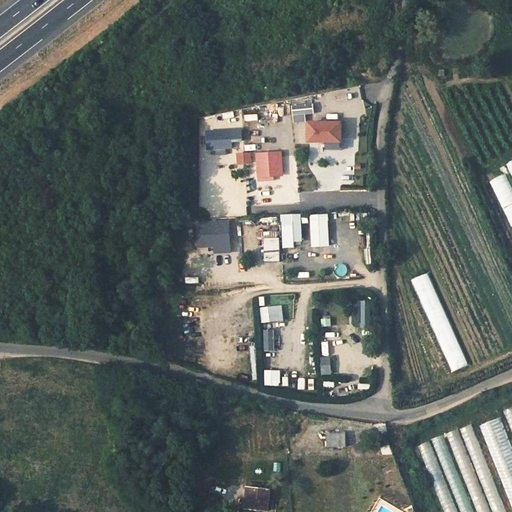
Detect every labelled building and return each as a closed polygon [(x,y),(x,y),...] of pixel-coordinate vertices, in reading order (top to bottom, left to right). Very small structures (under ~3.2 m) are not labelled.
[(308,122),(308,114),(316,114),(316,105),(295,105),(295,122),(308,122)] [(309,122),(309,141),(318,142),(318,148),(330,148),(330,142),(341,142),(341,122),(339,122),(323,122),(309,122)] [(235,130),(209,130),(209,149),(235,149),(235,130)] [(258,178),(284,176),(283,151),(257,153),(258,178)] [(33,171),(21,172),(20,185),(33,184),(33,171)] [(491,180),(511,228),(511,185),(507,173),(491,180)] [(295,221),(284,222),(286,248),(296,247),(295,221)] [(374,261),(372,234),(365,235),(367,261),(374,261)] [(306,267),(324,267),(324,247),(306,247),(306,267)] [(262,307),(263,323),(285,321),(284,306),(262,307)] [(511,446),(501,418),(481,426),(511,506),(511,446)] [(504,511),(473,425),(459,430),(447,434),(449,440),(433,446),(432,443),(422,446),(434,479),(445,475),(450,488),(440,492),(448,511),(504,511)] [(328,434),(328,445),(344,446),(344,434),(328,434)] [(249,499),(248,507),(267,509),(269,488),(261,488),(262,484),(249,483),(249,486),(247,486),(246,499),(249,499)]
